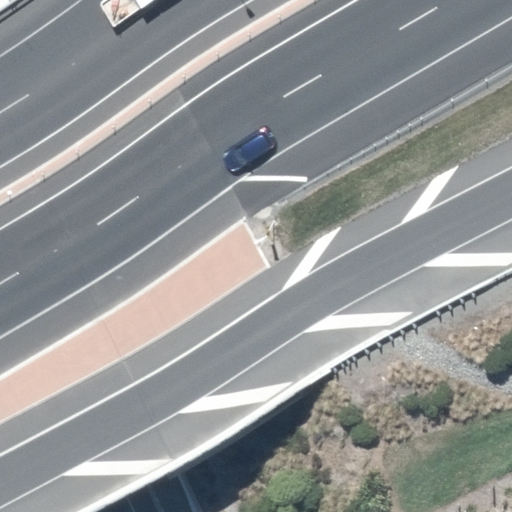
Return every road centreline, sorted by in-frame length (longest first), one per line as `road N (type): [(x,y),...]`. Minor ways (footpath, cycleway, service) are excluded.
road 1 (motorway): [(511,191),(0,457)]
road 2 (motorway): [(442,0),(0,259)]
road 3 (unclassified): [(87,511),(0,328)]
road 4 (motorway): [(0,88),(151,0)]
